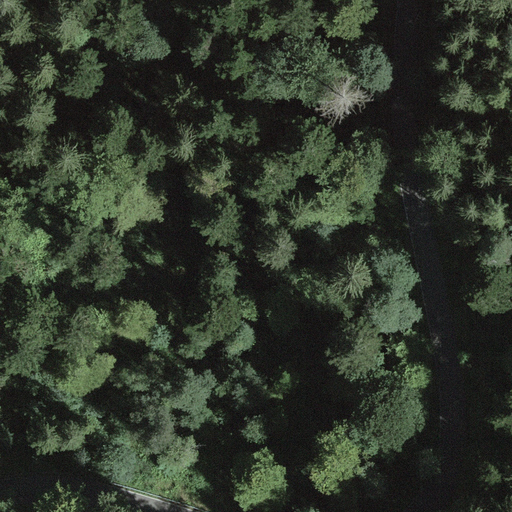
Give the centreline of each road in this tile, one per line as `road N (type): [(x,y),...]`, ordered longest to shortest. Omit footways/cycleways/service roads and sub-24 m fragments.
road 1 (unclassified): [(419,511),(448,468),(453,437),(405,140),(409,0)]
road 2 (unclassified): [(0,491),(41,486),(148,511)]
